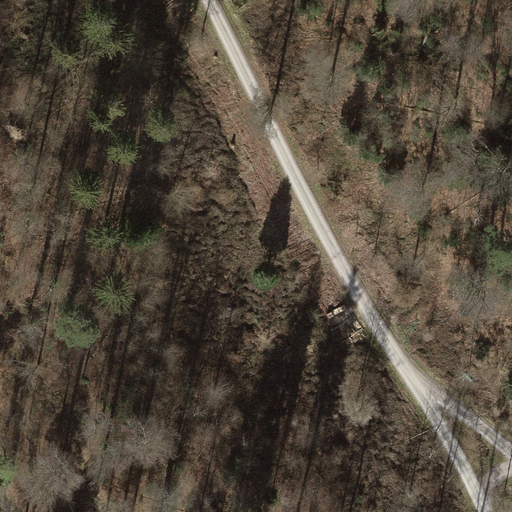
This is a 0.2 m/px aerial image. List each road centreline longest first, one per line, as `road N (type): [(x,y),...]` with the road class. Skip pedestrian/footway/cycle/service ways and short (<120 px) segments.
road 1 (track): [(485,511),(323,233),(209,0)]
road 2 (track): [(511,453),(413,381)]
